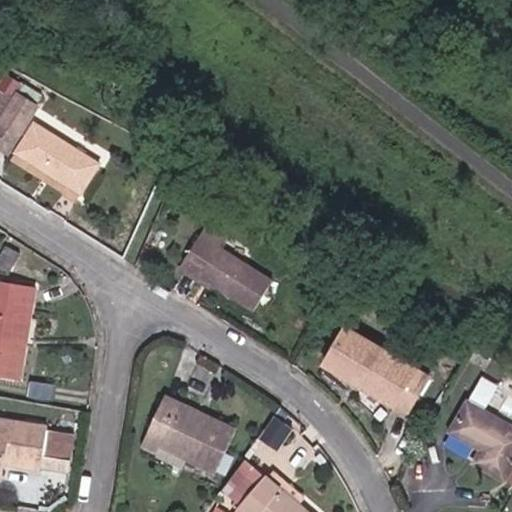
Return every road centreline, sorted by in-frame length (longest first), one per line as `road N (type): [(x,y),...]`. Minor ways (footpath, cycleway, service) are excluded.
road 1 (residential): [(134,290),(266,369),(335,430),(383,511)]
road 2 (residential): [(93,511),(134,290)]
road 3 (residential): [(0,202),(134,290)]
